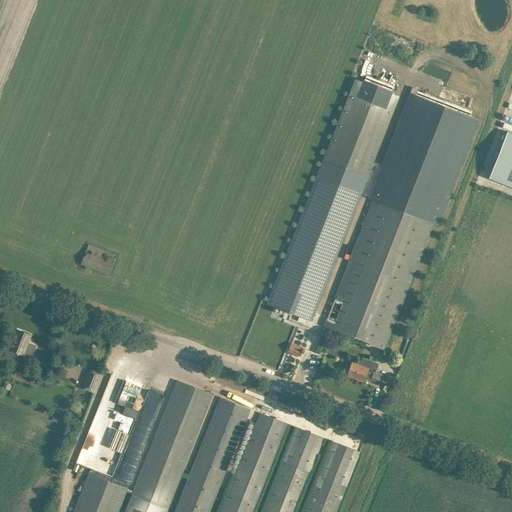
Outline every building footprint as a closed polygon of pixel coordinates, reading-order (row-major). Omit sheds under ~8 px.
[(267,303),(311,320),(369,172),(398,98),(385,93),(388,86),(372,80),(370,87),(354,81),(267,303)] [(374,199),(326,320),(386,344),(434,223),(438,224),(479,122),(470,118),(472,112),(413,88),(369,197),(374,199)] [(511,132),(507,131),(489,178),(511,187),(511,132)] [(89,244),(85,254),(81,263),(109,274),(117,255),(89,244)] [(27,343),(30,335),(18,330),(7,360),(23,366),(26,356),(31,358),(36,346),(27,343)] [(288,352),(297,356),(301,347),(292,343),(288,352)] [(352,361),(350,366),(347,375),(363,381),(365,378),(383,385),(386,376),(386,375),(375,371),(378,363),(363,358),(361,361),(359,360),(357,364),(352,361)] [(101,373),(90,369),(83,388),(94,392),(101,373)] [(125,511),(166,511),(213,394),(177,380),(125,511)] [(141,387),(126,381),(117,404),(132,410),(141,387)] [(174,511),(209,511),(250,409),(220,397),(174,511)] [(260,413),(257,422),(221,511),(251,511),(283,433),(287,423),(260,413)] [(297,427),(293,436),(284,463),(286,463),(265,511),(292,511),(308,472),(310,472),(319,447),(323,438),(297,427)] [(333,441),(329,451),(305,511),(335,511),(359,452),(333,441)] [(118,511),(129,485),(90,470),(73,511),(118,511)]
